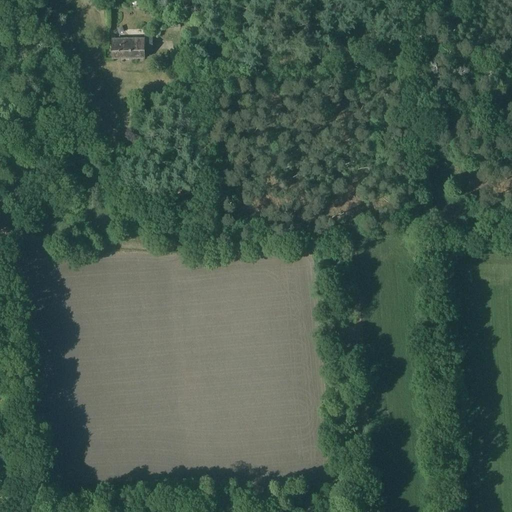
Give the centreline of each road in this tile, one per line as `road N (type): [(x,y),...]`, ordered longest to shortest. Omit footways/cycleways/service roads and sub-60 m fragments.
road 1 (track): [(0,225),(38,212),(76,212),(107,232),(180,243),(429,222)]
road 2 (track): [(446,511),(429,222)]
road 3 (track): [(429,222),(416,0)]
